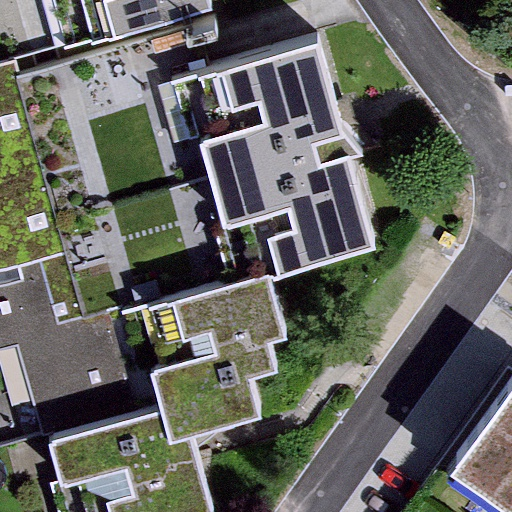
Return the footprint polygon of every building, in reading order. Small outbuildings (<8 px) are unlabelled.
[(106,0),(111,16),(167,0),(106,0)] [(230,205),(262,196),(279,260),(369,235),(345,146),(315,154),(307,127),(337,119),(313,35),(223,59),(240,121),(210,129),(230,205)] [(0,271),(69,252),(14,57),(0,61),(0,271)] [(39,282),(0,292),(0,332),(5,331),(44,465),(124,443),(69,252),(34,262),(39,282)] [(265,267),(178,291),(195,353),(151,365),(169,429),(262,403),(251,363),(275,357),(266,323),(280,319),(265,267)] [(511,383),(454,471),(511,509),(511,383)]
